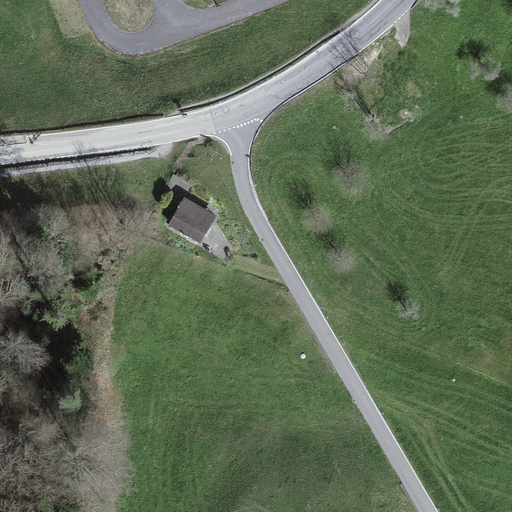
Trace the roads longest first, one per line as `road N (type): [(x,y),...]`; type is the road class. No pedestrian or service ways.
road 1 (unclassified): [(428,511),(261,225),(232,114)]
road 2 (tertiary): [(0,152),(232,114)]
road 3 (tertiary): [(232,114),(310,73),(399,0)]
